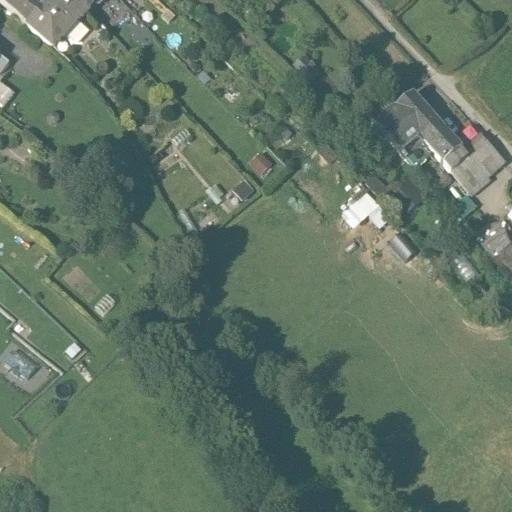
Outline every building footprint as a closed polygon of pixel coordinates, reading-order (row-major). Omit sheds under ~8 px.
[(90,16),(88,14),(73,0),(49,0),(40,10),(26,0),(0,0),(0,6),(14,19),(27,33),(51,53),(55,52),(90,16)] [(73,0),(88,14),(102,0),(73,0)] [(0,81),(8,71),(0,64),(0,81)] [(307,69),(302,64),(293,73),(307,88),(317,79),(312,74),(314,72),(310,67),(307,69)] [(0,110),(10,98),(0,89),(0,110)] [(433,160),(443,171),(460,156),(434,127),(411,100),(393,114),(394,115),(419,143),(433,160)] [(343,105),(335,114),(343,122),(351,114),(343,105)] [(399,159),(419,143),(394,115),(374,131),(399,159)] [(480,141),(460,156),(443,171),(470,202),(488,188),(486,185),(503,169),(480,141)] [(270,171),(260,161),(249,171),(259,182),(270,171)] [(371,181),(362,189),(379,206),(387,199),(371,181)] [(406,186),(389,201),(407,222),(425,206),(406,186)] [(251,199),(241,189),(230,199),(240,209),(251,199)] [(466,201),(453,213),(463,224),(476,212),(466,201)] [(372,203),(344,228),(352,237),(367,223),(378,237),(392,225),(372,203)] [(503,228),(486,231),(473,243),(511,287),(511,254),(509,250),(504,240),(503,228)] [(398,240),(389,249),(401,261),(410,252),(398,240)] [(462,257),(450,268),(472,291),(484,281),(462,257)]
